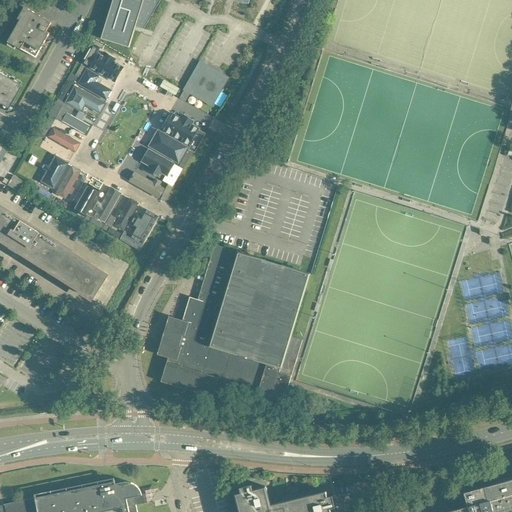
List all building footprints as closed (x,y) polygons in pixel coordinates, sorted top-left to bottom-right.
[(113,0),(103,34),(131,43),(137,22),(147,25),(155,0),(210,0),(212,1),(212,0),(235,0),(249,4),(249,0),(113,0)] [(52,22),(36,13),(30,10),(30,11),(27,9),(21,20),(20,20),(8,42),(36,58),(50,33),(47,31),(52,22)] [(93,43),(81,64),(89,68),(90,66),(97,52),(101,47),(93,43)] [(97,52),(90,66),(116,81),(124,67),(114,62),(116,58),(106,52),(104,56),(97,52)] [(212,107),(229,78),(228,78),(209,67),(200,62),(184,91),(212,107)] [(86,67),(82,65),(75,75),(76,76),(72,82),(75,84),(76,84),(86,67)] [(97,82),(100,76),(86,68),(77,85),(106,102),(113,90),(97,82)] [(0,101),(9,106),(21,85),(0,73),(0,101)] [(75,85),(75,84),(72,82),(72,83),(68,81),(59,98),(61,99),(65,102),(75,85)] [(105,104),(79,89),(75,86),(66,102),(81,111),(84,106),(99,115),(105,104)] [(138,89),(130,91),(132,99),(140,98),(138,89)] [(56,119),(65,102),(61,99),(59,98),(49,115),(52,116),(51,117),(56,119)] [(84,134),(90,126),(68,113),(63,121),(84,134)] [(171,114),(162,129),(189,145),(191,146),(189,149),(193,151),(195,152),(206,133),(205,133),(198,129),(190,125),(193,121),(184,116),(182,120),(171,114)] [(46,136),(56,119),(51,117),(41,134),(46,136)] [(81,142),(55,127),(50,136),(76,151),(81,142)] [(189,149),(158,131),(149,146),(180,164),(189,149)] [(148,172),(160,179),(164,174),(166,175),(174,162),(149,148),(142,161),(151,166),(148,172)] [(195,153),(195,152),(193,151),(189,149),(180,165),(184,168),(193,152),(195,153)] [(55,156),(41,182),(53,189),(68,163),(55,156)] [(173,187),(184,168),(180,165),(174,162),(166,175),(163,181),(169,184),(173,187)] [(72,166),(56,194),(65,199),(81,171),(72,166)] [(10,175),(17,180),(23,174),(16,168),(10,175)] [(160,199),(164,190),(134,174),(130,183),(160,199)] [(165,202),(173,187),(169,184),(163,195),(161,199),(165,202)] [(71,205),(68,209),(84,218),(99,192),(88,185),(77,205),(72,203),(71,205)] [(38,192),(49,198),(51,194),(40,188),(38,192)] [(112,188),(95,217),(105,223),(121,193),(112,188)] [(49,198),(48,200),(55,204),(56,202),(68,209),(71,205),(51,194),(49,198)] [(131,199),(115,227),(123,231),(139,203),(131,199)] [(0,208),(0,240),(13,248),(11,251),(19,257),(21,254),(91,298),(105,275),(0,208)] [(123,235),(120,239),(140,250),(159,216),(144,208),(141,214),(137,212),(129,227),(132,229),(129,234),(125,232),(123,235)] [(88,215),(86,219),(103,229),(105,225),(88,215)] [(105,225),(103,229),(120,239),(123,235),(112,228),(117,219),(111,215),(105,225)] [(290,336),(309,275),(238,254),(239,252),(215,245),(198,300),(199,301),(197,308),(188,305),(190,298),(184,317),(170,313),(158,354),(168,358),(161,381),(220,399),(223,389),(252,398),(254,390),(258,392),(257,395),(283,403),(302,340),(290,336)] [(508,480),(508,481),(487,487),(487,486),(486,486),(486,487),(465,493),(465,492),(464,492),(468,507),(461,508),(461,509),(449,511),(502,511),(511,509),(511,479),(509,481),(509,480),(508,480)] [(137,511),(136,505),(148,503),(146,494),(142,494),(141,491),(138,487),(135,484),(131,483),(127,482),(123,482),(116,484),(115,481),(115,480),(114,481),(114,482),(36,498),(36,497),(35,497),(35,498),(4,504),(5,509),(0,509),(0,511),(137,511)] [(325,492),(325,491),(271,504),(266,485),(256,488),(256,489),(253,489),(252,485),(240,488),(242,493),(235,494),(239,511),(331,511),(332,511),(331,511),(330,509),(335,508),(332,496),(327,497),(326,492),(325,492)]
